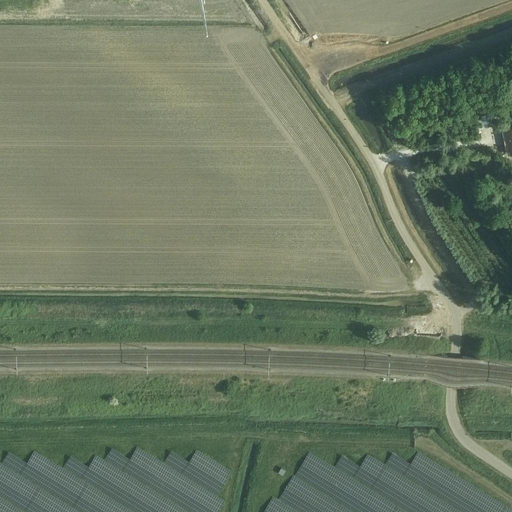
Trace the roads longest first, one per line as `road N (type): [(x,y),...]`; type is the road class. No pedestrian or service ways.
road 1 (unclassified): [(511,474),(472,448),(453,424),(452,308),(394,216),(367,153),(262,0)]
road 2 (track): [(315,78),(511,9)]
